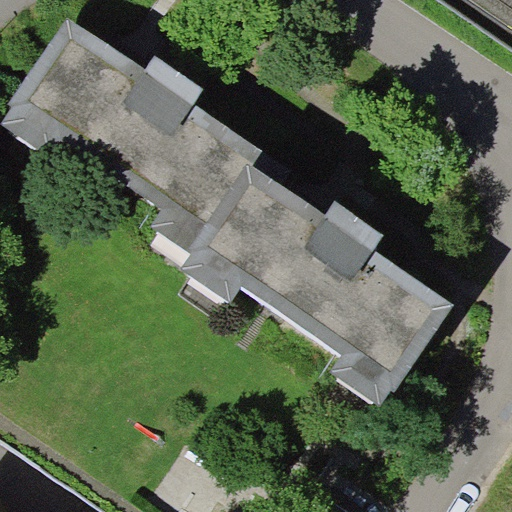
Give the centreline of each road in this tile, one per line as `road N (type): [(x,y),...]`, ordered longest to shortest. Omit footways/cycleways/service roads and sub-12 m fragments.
road 1 (residential): [(511,120),(345,0)]
road 2 (residential): [(430,511),(511,384)]
